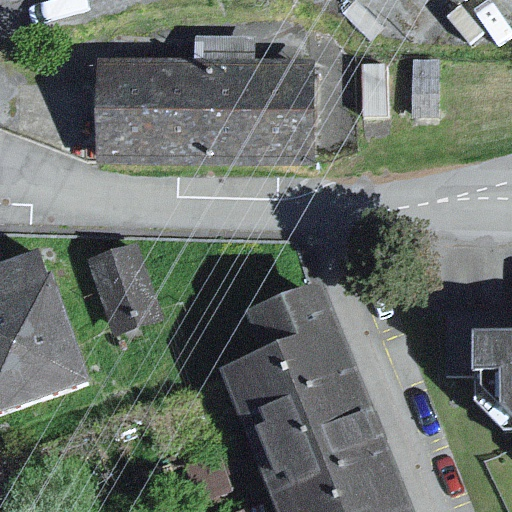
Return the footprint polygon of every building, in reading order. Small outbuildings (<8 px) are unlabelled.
[(117,70),(116,160),(319,163),(320,72),(117,70)] [(125,328),(167,316),(147,248),(105,261),(125,328)] [(0,417),(94,382),(46,258),(0,275),(0,417)] [(408,511),(317,297),(273,315),(291,359),(242,380),(297,511),(408,511)] [(511,344),(453,343),(452,385),(471,386),(468,416),(486,437),(492,434),(511,421),(511,344)] [(511,421),(492,434),(501,456),(511,458),(510,472),(511,473),(511,421)]
